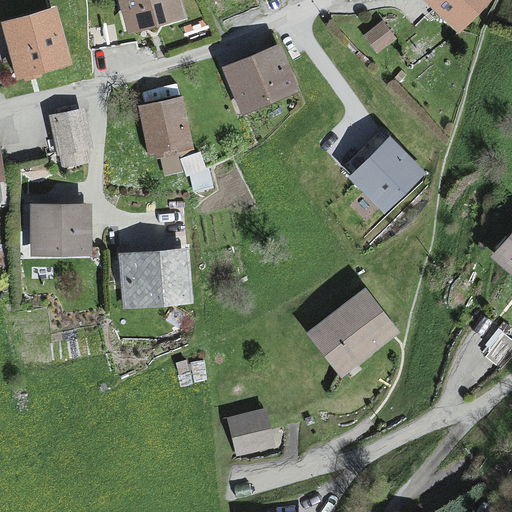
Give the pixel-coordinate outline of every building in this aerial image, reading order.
[(175,0),(107,0),(116,37),(181,22),(175,0)] [(418,0),(459,38),(493,0),(418,0)] [(49,10),(0,23),(0,47),(9,81),(65,66),(49,10)] [(382,22),(364,35),(377,52),(395,40),(382,22)] [(274,44),(216,68),(236,116),(293,93),(274,44)] [(176,101),(133,110),(144,158),(186,149),(176,101)] [(53,169),(86,161),(74,113),(42,121),(53,169)] [(423,174),(387,139),(349,178),(385,213),(423,174)] [(84,207),(26,207),(26,257),(84,257),(84,207)] [(511,230),(492,261),(511,274),(511,230)] [(184,248),(115,255),(120,311),(189,304),(184,248)] [(397,336),(360,291),(301,338),(338,384),(397,336)] [(270,447),(260,411),(220,423),(230,459),(270,447)]
